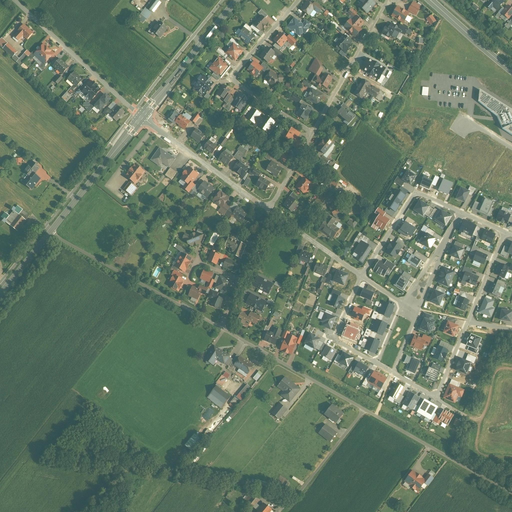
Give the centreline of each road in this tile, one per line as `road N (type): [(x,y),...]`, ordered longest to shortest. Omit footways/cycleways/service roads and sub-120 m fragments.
road 1 (residential): [(511,494),(221,329)]
road 2 (residential): [(299,0),(233,77),(312,133)]
road 3 (residential): [(221,329),(49,233)]
road 4 (residential): [(141,116),(14,0)]
road 5 (residential): [(141,116),(268,210)]
road 6 (residential): [(312,133),(390,0)]
road 7 (tertiary): [(141,116),(237,0)]
road 8 (residential): [(361,275),(416,191),(461,212)]
road 9 (tertiary): [(49,233),(141,116)]
